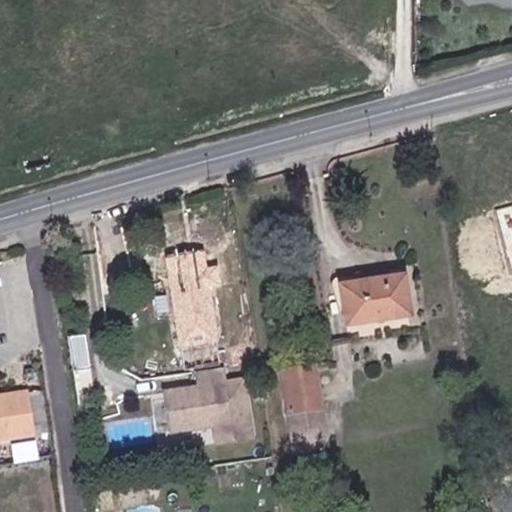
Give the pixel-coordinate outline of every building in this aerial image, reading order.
[(219,369),(210,289),(207,268),(183,272),(169,274),(184,373),(193,372),(219,369)] [(408,280),(342,290),(349,327),(414,317),(408,280)] [(68,335),(73,366),(92,363),(87,332),(68,335)] [(196,386),(161,392),(169,438),(209,431),(213,451),(258,443),(246,378),(228,381),(226,368),(219,369),(193,372),(196,386)] [(315,370),(284,374),(296,453),(328,448),(315,370)] [(0,395),(0,439),(30,435),(23,392),(0,395)]
